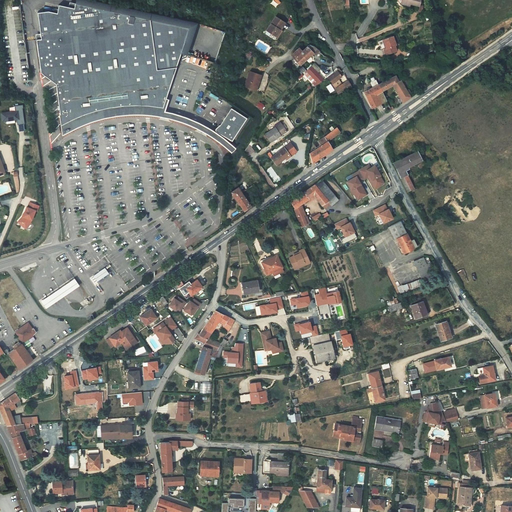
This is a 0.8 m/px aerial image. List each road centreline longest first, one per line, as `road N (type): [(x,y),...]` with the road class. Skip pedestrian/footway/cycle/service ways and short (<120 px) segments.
road 1 (residential): [(374,132),(466,309),(511,369)]
road 2 (secondary): [(0,394),(218,243)]
road 3 (residential): [(403,467),(148,438)]
road 4 (residential): [(218,243),(209,309),(163,374),(149,406),(148,438)]
road 5 (secondary): [(218,243),(374,132)]
road 6 (secondary): [(374,132),(506,38)]
road 7 (residential): [(374,132),(310,0)]
